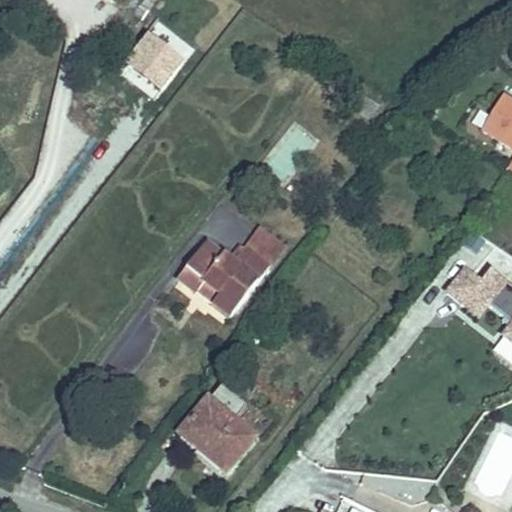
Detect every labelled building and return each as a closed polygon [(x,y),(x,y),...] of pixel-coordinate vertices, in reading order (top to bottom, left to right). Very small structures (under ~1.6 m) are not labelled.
[(123,65),(161,95),(186,64),(149,34),(123,65)] [(339,86),(368,104),(377,90),(349,73),(339,86)] [(245,219),(215,254),(187,234),(158,269),(178,286),(188,274),(207,288),(197,300),(212,311),(270,241),(245,219)] [(442,278),(459,292),(462,288),(476,300),(483,292),(506,311),(496,323),(511,336),(511,277),(487,257),(477,269),(461,256),(442,278)] [(462,288),(459,292),(473,304),(476,300),(462,288)] [(195,444),(218,415),(189,393),(160,430),(189,452),(195,444)] [(242,433),(218,415),(195,444),(217,464),(242,433)] [(349,511),(311,494),(303,511),(349,511)]
